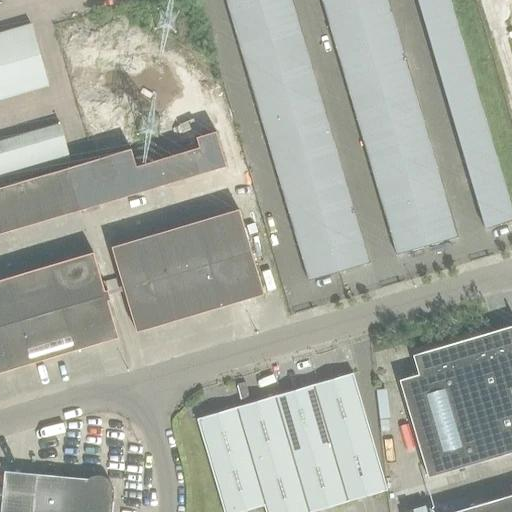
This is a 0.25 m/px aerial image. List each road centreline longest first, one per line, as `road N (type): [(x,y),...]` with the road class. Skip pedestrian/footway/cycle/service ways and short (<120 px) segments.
road 1 (unclassified): [(144,382),(511,274)]
road 2 (unclassified): [(0,424),(144,382)]
road 3 (unclassified): [(170,511),(167,466),(144,382)]
